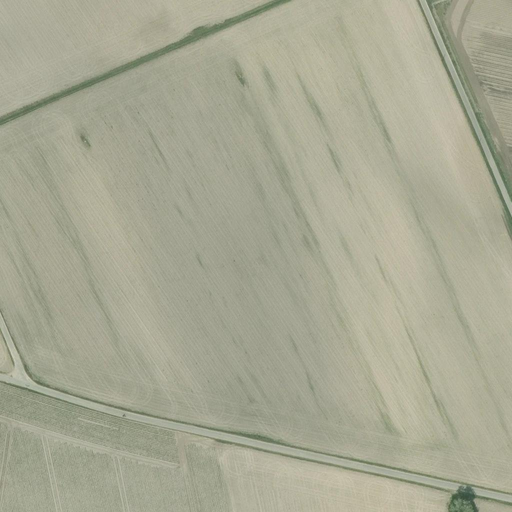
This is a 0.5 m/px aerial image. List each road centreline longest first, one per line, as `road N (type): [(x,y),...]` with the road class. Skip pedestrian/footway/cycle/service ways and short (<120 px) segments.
road 1 (unclassified): [(0,377),(115,413),(511,500)]
road 2 (track): [(511,213),(420,0)]
